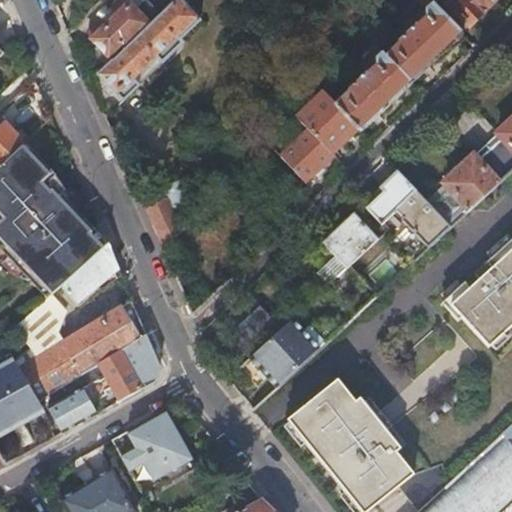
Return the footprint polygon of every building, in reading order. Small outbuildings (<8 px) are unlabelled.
[(122,0),(87,34),(113,61),(150,26),(125,0),(122,0)] [(113,61),(99,75),(123,102),(140,86),(133,78),(156,56),(163,63),(184,43),(180,40),(201,20),(181,0),(177,0),(150,26),(113,61)] [(413,83),(463,35),(428,0),(418,0),(428,9),(426,11),(428,15),(419,23),(418,22),(399,41),(400,42),(386,55),(413,83)] [(482,13),(494,1),(493,0),(452,0),(449,3),(470,26),(483,14),(482,13)] [(399,18),(398,19),(374,43),(380,49),(405,24),(399,18)] [(511,33),(500,45),(511,56),(511,54),(511,33)] [(362,132),(413,83),(386,55),(380,49),(374,43),(369,48),(378,57),(376,59),(376,65),(367,74),(365,73),(347,90),(348,92),(336,104),(359,128),(362,132)] [(133,78),(140,86),(163,63),(156,56),(133,78)] [(355,72),(350,67),(324,92),(329,98),(355,72)] [(359,128),(336,104),(329,98),(324,92),(298,117),(310,129),(333,153),(359,128)] [(0,115),(0,167),(26,143),(0,115)] [(502,138),(490,150),(510,171),(511,168),(511,120),(498,134),(502,138)] [(281,156),(305,183),(334,155),(333,153),(310,129),(281,156)] [(48,167),(26,143),(0,167),(0,248),(21,271),(31,283),(48,300),(51,297),(61,288),(109,245),(79,215),(71,202),(49,182),(56,175),(48,167)] [(490,150),(486,145),(444,183),(446,185),(441,190),(463,214),(510,171),(490,150)] [(426,248),(449,227),(441,218),(422,198),(397,171),(379,188),(383,192),(365,209),(379,224),(394,210),(402,218),(400,219),(426,248)] [(66,189),(56,175),(49,182),(71,202),(66,189)] [(163,187),(142,199),(164,249),(183,231),(163,187)] [(441,218),(449,227),(457,220),(448,211),(441,218)] [(324,245),(345,268),(353,261),(376,240),(352,214),(322,243),(324,245)] [(492,257),(511,239),(511,238),(507,233),(487,251),(492,257)] [(511,239),(492,257),(476,271),(481,277),(471,285),(466,280),(462,284),(446,298),(443,301),(458,318),(462,315),(489,345),(493,343),(505,331),(511,325),(511,239)] [(119,268),(109,245),(61,288),(68,296),(77,306),(118,270),(119,268)] [(314,254),(335,277),(341,272),(345,268),(324,245),(314,254)] [(21,271),(0,248),(0,261),(1,262),(8,270),(16,276),(31,283),(21,271)] [(380,255),(367,265),(377,278),(390,267),(380,255)] [(120,275),(118,270),(77,306),(80,309),(120,275)] [(446,298),(462,284),(458,278),(442,293),(446,298)] [(77,306),(68,296),(61,304),(69,313),(73,309),(77,306)] [(17,329),(23,337),(58,334),(64,311),(51,297),(48,300),(17,329)] [(58,334),(23,337),(31,348),(15,361),(38,401),(97,365),(146,335),(132,301),(64,343),(58,334)] [(302,330),(291,318),(249,357),(276,387),(324,342),(308,325),(302,330)] [(505,331),(493,343),(497,347),(509,336),(505,331)] [(161,368),(146,335),(97,365),(105,378),(100,381),(99,380),(83,388),(91,403),(107,394),(105,391),(111,387),(119,401),(156,381),(161,368)] [(413,369),(444,359),(436,335),(405,345),(413,369)] [(0,346),(0,360),(11,354),(5,344),(0,346)] [(0,433),(43,409),(38,401),(15,361),(11,354),(0,360),(0,433)] [(367,511),(398,487),(417,511),(419,511),(447,487),(447,486),(448,480),(449,474),(446,461),(415,474),(396,452),(401,448),(364,400),(361,396),(356,400),(338,378),(288,418),(289,420),(305,441),(346,492),(362,511),(367,511)] [(91,403),(83,388),(48,407),(63,432),(97,413),(91,403)] [(364,400),(401,448),(407,443),(369,396),(364,400)] [(134,448),(121,456),(131,473),(145,466),(159,491),(163,488),(175,507),(196,494),(186,475),(197,469),(165,410),(125,432),(134,448)] [(300,445),(305,441),(289,420),(284,424),(300,445)] [(419,511),(498,511),(511,500),(511,428),(511,427),(447,487),(419,511)] [(135,511),(111,470),(60,500),(67,511),(135,511)] [(271,511),(249,485),(227,498),(233,511),(231,511),(271,511)] [(353,511),(362,511),(346,492),(341,496),(353,511)]
